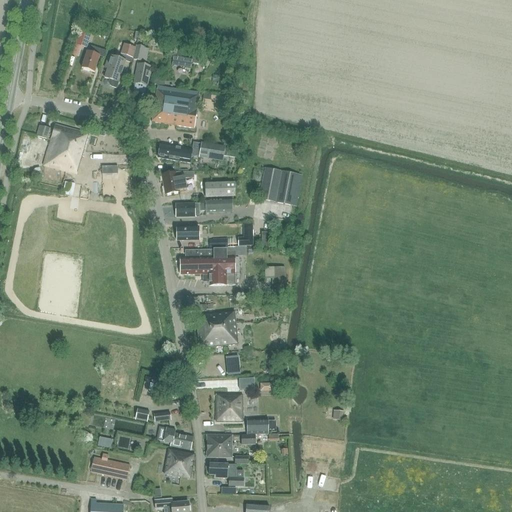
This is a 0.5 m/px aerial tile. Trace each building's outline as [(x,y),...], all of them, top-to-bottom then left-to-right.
[(91,35),(79,31),(75,45),(87,48),(91,35)] [(117,89),(125,62),(131,64),(136,48),(124,44),(119,60),(109,56),(106,65),(108,66),(104,79),(108,80),(108,82),(108,84),(109,86),(111,87),(117,89)] [(142,63),(146,48),(136,46),(133,61),(142,63)] [(103,58),(105,52),(92,48),(90,53),(87,52),(81,69),(94,73),(99,56),(103,58)] [(200,56),(198,64),(205,66),(207,57),(200,56)] [(151,67),(138,65),(134,84),(133,92),(145,95),(146,87),(147,87),(151,67)] [(195,128),(200,93),(157,87),(152,123),(195,128)] [(47,141),(51,128),(41,125),(37,138),(47,141)] [(76,177),(88,136),(55,126),(43,167),(76,177)] [(225,147),(201,143),(199,158),(223,162),(224,157),(225,147)] [(157,158),(190,164),(192,152),(159,146),(157,158)] [(224,157),(238,159),(240,150),(225,147),(224,157)] [(292,207),(298,176),(265,170),(259,200),(292,207)] [(176,173),(161,176),(165,195),(180,192),(179,191),(187,190),(185,179),(185,177),(177,178),(176,173)] [(235,197),(235,183),(205,184),(205,198),(235,197)] [(205,214),(232,213),(231,200),(207,201),(207,205),(176,206),(176,218),(193,217),(194,215),(198,215),(198,211),(205,211),(205,214)] [(243,239),(238,239),(238,247),(246,247),(253,247),(253,226),(243,226),(243,239)] [(176,242),(199,242),(199,227),(176,228),(176,242)] [(226,239),(209,240),(209,249),(226,249),(227,248),(226,239)] [(246,256),(246,248),(235,248),(227,248),(226,249),(226,250),(185,251),(185,259),(180,259),(180,276),(203,275),(204,282),(209,282),(209,286),(235,286),(234,274),(239,274),(238,258),(235,258),(235,257),(246,256)] [(286,292),(285,268),(264,268),(265,282),(272,282),(272,292),(286,292)] [(181,299),(183,314),(202,312),(202,306),(199,306),(198,298),(193,299),(193,298),(181,299)] [(235,322),(239,321),(238,318),(235,319),(234,312),(196,316),(200,349),(238,345),(235,322)] [(235,358),(226,358),(227,370),(236,370),(235,358)] [(254,380),(239,381),(240,392),(254,391),(254,380)] [(243,423),(243,396),(216,396),(216,423),(243,423)] [(149,412),(137,410),(135,419),(147,421),(149,412)] [(154,422),(170,420),(169,413),(154,415),(154,422)] [(246,420),(246,435),(255,434),(268,434),(268,420),(246,420)] [(193,438),(175,434),(175,431),(166,429),(159,428),(157,441),(163,442),(163,443),(170,444),(170,446),(190,450),(193,438)] [(246,435),(241,435),(241,437),(241,445),(255,445),(255,439),(255,434),(246,435)] [(102,435),(101,443),(114,445),(115,436),(102,435)] [(231,458),(232,436),(207,436),(207,458),(231,458)] [(168,450),(163,474),(190,480),(195,455),(168,450)] [(248,457),(235,456),(234,465),(248,465),(248,457)] [(130,466),(94,458),(90,473),(126,481),(130,466)] [(236,466),(228,465),(209,464),(209,475),(217,476),(216,479),(228,479),(228,487),(244,488),(244,480),(236,480),(236,466)] [(187,511),(187,502),(170,504),(170,499),(153,501),(154,510),(162,510),(162,511),(187,511)] [(122,511),(123,505),(96,504),(96,500),(90,500),(89,511),(122,511)]
